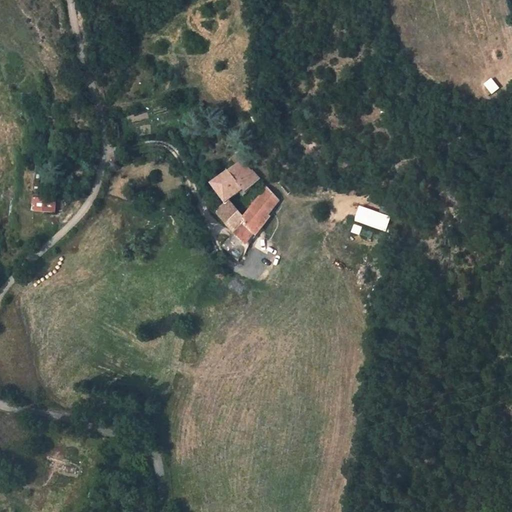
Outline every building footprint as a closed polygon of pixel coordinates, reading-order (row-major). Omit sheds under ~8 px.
[(491,78),(483,85),(491,95),(500,88),(491,78)] [(259,187),(241,168),(212,187),(226,207),(228,205),(246,193),(249,196),(259,187)] [(34,175),(20,174),(19,208),(34,208),(34,175)] [(242,222),(228,205),(226,207),(216,213),(233,236),(220,249),(235,266),(252,239),(279,207),(267,194),(242,222)] [(49,201),(38,200),(37,214),(61,217),(61,204),(54,207),(49,201)] [(353,221),(385,233),(391,218),(359,206),(353,221)] [(359,236),(362,227),(353,224),(350,233),(359,236)]
